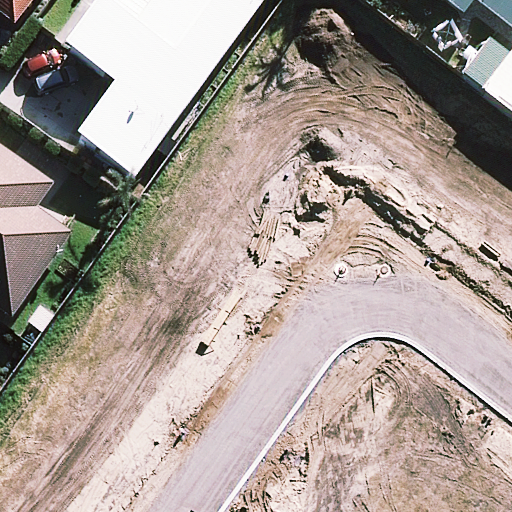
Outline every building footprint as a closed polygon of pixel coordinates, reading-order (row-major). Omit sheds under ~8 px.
[(0,0),(0,18),(13,29),(36,0),(0,0)] [(266,0),(158,0),(136,31),(102,7),(67,56),(117,91),(79,144),(134,183),(266,0)] [(511,0),(404,0),(406,1),(406,0),(436,0),(460,18),(470,4),(511,35),(511,0)] [(511,51),(478,94),(511,121),(511,51)] [(0,316),(10,323),(68,240),(32,214),(51,187),(0,150),(0,316)] [(511,511),(511,489),(492,474),(466,506),(473,511),(511,511)]
